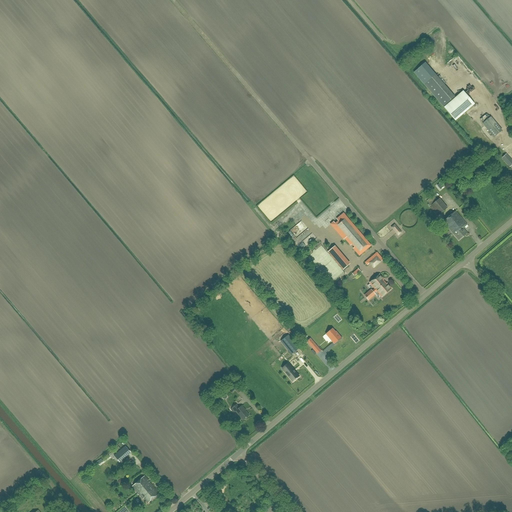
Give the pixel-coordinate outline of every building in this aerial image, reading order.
[(474,104),(463,92),(444,108),(455,121),(474,104)] [(502,131),(490,117),(482,124),(494,138),(502,131)] [(509,168),(511,165),(511,160),(506,154),(501,159),(509,168)] [(505,181),(509,178),(504,173),(500,176),(505,181)] [(427,203),(430,207),(437,201),(434,197),(427,203)] [(458,240),(467,233),(463,228),(467,225),(456,211),(443,222),(458,240)] [(344,239),(350,246),(352,244),(355,247),(353,249),(359,256),(371,246),(343,213),(343,214),(344,215),(337,221),(338,222),(335,224),(333,222),(330,225),(343,240),(344,239)] [(302,234),(309,229),(302,221),(296,227),(298,230),(295,233),(297,236),(301,232),(302,234)] [(398,235),(401,233),(394,225),(392,228),(398,235)] [(301,250),(306,246),(303,241),(298,245),(301,250)] [(328,252),(343,270),(349,265),(334,247),(328,252)] [(383,260),(377,253),(365,263),(367,265),(369,263),(373,268),(383,260)] [(379,275),(370,283),(375,289),(372,292),(371,291),(368,294),(371,297),(374,294),(374,293),(376,291),(382,297),(391,289),(387,284),(385,285),(382,281),(383,280),(379,275)] [(331,335),(328,338),(333,343),(335,342),(336,343),(342,338),(336,331),(335,332),(332,328),(328,332),(331,335)] [(282,340),(293,354),(299,349),(288,335),(282,340)] [(310,338),(307,341),(317,353),(321,350),(310,338)] [(282,369),(284,371),(293,382),(295,380),(296,380),(297,379),(296,379),(299,377),(296,373),(296,372),(295,372),(294,370),(288,363),(284,367),(282,369)] [(231,392),(237,387),(233,382),(227,388),(231,392)] [(242,421),(248,416),(244,410),(245,409),(242,406),(239,408),(236,405),(231,409),(234,413),(235,412),(242,421)] [(130,452),(125,447),(114,456),(119,461),(130,452)] [(132,486),(138,494),(146,488),(147,489),(152,485),(144,476),(132,486)] [(146,488),(138,494),(140,496),(141,496),(143,499),(144,498),(148,503),(159,494),(152,485),(147,489),(146,488)]
